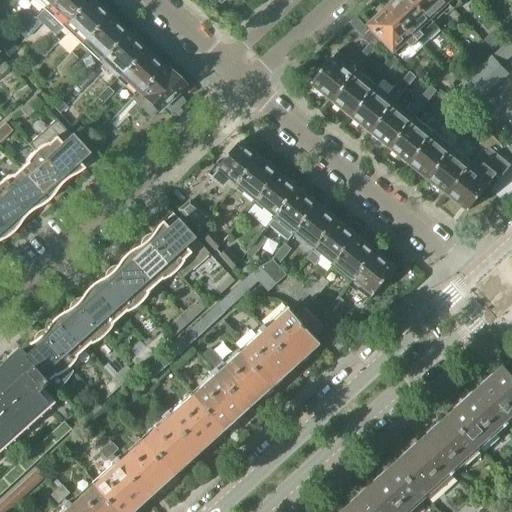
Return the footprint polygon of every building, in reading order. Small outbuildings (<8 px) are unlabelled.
[(34,0),(43,8),(50,0),(34,0)] [(61,25),(84,0),(50,0),(43,8),(61,25)] [(79,42),(105,15),(104,12),(99,7),(95,6),(88,0),(84,0),(61,25),(79,42)] [(434,23),(412,0),(394,0),(395,2),(388,9),(418,41),(425,35),(423,33),(434,23)] [(454,9),(445,0),(412,0),(434,23),(445,13),(447,15),(454,9)] [(458,0),(445,0),(454,9),(460,2),(458,0)] [(422,46),(418,41),(388,9),(381,15),(377,15),(372,20),(372,23),(370,25),(404,62),(422,46)] [(20,33),(34,18),(27,12),(14,27),(20,33)] [(97,59),(123,32),(122,29),(117,24),(113,23),(105,15),(79,42),(97,59)] [(34,18),(20,33),(25,40),(40,23),(34,18)] [(368,58),(381,42),(369,31),(361,40),(369,46),(362,54),(368,58)] [(115,76),(141,49),(140,46),(135,41),(131,40),(123,32),(97,59),(115,76)] [(494,33),(484,41),(491,48),(500,40),(494,33)] [(9,43),(1,34),(0,34),(0,45),(4,49),(9,43)] [(43,57),(58,41),(52,35),(37,51),(43,57)] [(511,43),(508,40),(504,44),(503,45),(511,55),(511,43)] [(4,49),(2,51),(9,57),(17,48),(11,41),(9,43),(4,49)] [(489,49),(481,41),(464,56),(472,65),(489,49)] [(511,55),(503,45),(497,50),(506,61),(511,55)] [(134,94),(159,66),(158,63),(153,58),(150,58),(141,49),(115,76),(134,94)] [(506,61),(497,50),(491,55),(492,56),(501,66),(506,61)] [(77,58),(71,52),(56,67),(63,74),(77,58)] [(335,101),(359,70),(361,67),(352,61),(351,62),(338,52),(322,71),(319,69),(310,78),(314,81),(312,83),(335,101)] [(398,60),(392,55),(379,71),(385,76),(398,60)] [(0,77),(10,68),(0,56),(0,77)] [(492,56),(482,64),(500,84),(509,76),(501,66),(492,56)] [(482,64),(473,72),(490,93),(500,84),(482,64)] [(146,120),(174,94),(183,86),(168,72),(166,74),(161,69),(162,69),(159,66),(134,94),(134,95),(122,107),(121,106),(108,122),(117,130),(128,121),(126,118),(129,115),(131,118),(138,112),(146,120)] [(79,89),(95,72),(90,67),(74,84),(79,89)] [(446,72),(454,81),(459,77),(451,68),(446,72)] [(360,71),(335,101),(354,116),(378,86),(360,71)] [(397,101),(416,78),(410,72),(390,96),(379,86),(354,117),(355,120),(361,124),(364,125),(373,132),(397,101)] [(454,81),(446,72),(441,76),(450,86),(454,81)] [(473,72),(463,81),(481,101),(490,93),(473,72)] [(35,73),(28,79),(36,88),(43,82),(35,73)] [(481,101),(463,81),(453,89),(461,98),(471,109),(481,101)] [(24,84),(13,94),(20,102),(31,91),(24,84)] [(416,117),(437,91),(431,85),(418,101),(416,103),(413,101),(407,109),(397,101),(373,132),(374,135),(380,140),(383,140),(392,148),(416,117)] [(98,107),(113,92),(107,86),(93,102),(98,107)] [(461,98),(453,89),(447,95),(455,103),(461,98)] [(31,114),(42,104),(35,96),(24,106),(31,114)] [(67,106),(62,101),(54,108),(60,113),(67,106)] [(171,115),(169,116),(174,121),(183,113),(179,108),(171,115)] [(464,134),(477,119),(471,112),(458,129),(464,134)] [(411,163),(436,132),(416,117),(392,148),(393,151),(399,155),(402,156),(411,163)] [(89,157),(56,119),(28,144),(33,149),(66,186),(67,185),(67,184),(68,183),(69,182),(69,181),(69,180),(70,179),(70,178),(70,177),(70,176),(72,176),(74,175),(76,174),(77,172),(79,171),(81,170),(83,169),(84,168),(92,160),(89,157)] [(0,141),(12,131),(5,123),(0,127),(0,141)] [(430,179),(455,148),(436,132),(411,163),(412,166),(418,171),(421,171),(430,179)] [(488,146),(495,138),(491,134),(481,147),(485,150),(488,146)] [(503,147),(495,138),(488,146),(498,154),(503,147)] [(234,189),(259,158),(240,142),(231,153),(230,153),(219,163),(218,162),(209,174),(224,186),(227,183),(234,189)] [(482,202),(511,165),(498,154),(488,146),(485,150),(475,163),(450,194),(451,198),(456,202),(460,202),(470,210),(479,200),(482,202)] [(450,194),(475,163),(485,150),(481,147),(471,160),(455,148),(430,179),(431,182),(437,187),(440,187),(450,194)] [(66,186),(33,149),(31,151),(28,154),(26,156),(25,158),(24,161),(25,162),(19,167),(48,200),(51,197),(52,195),(53,194),(57,189),(59,189),(62,188),(64,187),(65,186),(66,186)] [(258,198),(278,173),(277,170),(271,165),(268,165),(259,158),(234,189),(237,191),(242,185),(258,198)] [(48,200),(19,167),(11,174),(10,173),(8,174),(4,176),(2,177),(0,178),(0,182),(13,198),(30,218),(32,216),(33,214),(34,212),(34,210),(35,209),(37,207),(41,205),(44,203),(46,201),(48,200)] [(277,214),(297,189),(296,185),(291,181),(287,181),(278,173),(258,198),(277,214)] [(13,198),(0,182),(0,218),(12,232),(14,231),(16,227),(18,226),(20,222),(21,221),(24,221),(26,220),(28,220),(29,219),(30,218),(13,198)] [(296,229),(317,204),(316,201),(310,197),(306,196),(297,189),(277,214),(296,229)] [(191,200),(180,210),(200,232),(210,222),(191,200)] [(316,245),(336,220),(335,217),(329,212),(326,212),(317,204),(296,229),(316,245)] [(12,232),(0,218),(0,239),(2,239),(6,237),(9,235),(11,233),(12,232)] [(211,254),(181,220),(172,228),(165,221),(164,223),(161,226),(158,230),(156,233),(153,233),(150,234),(148,235),(147,235),(146,237),(171,265),(178,273),(183,279),(211,254)] [(355,236),(336,220),(316,245),(335,261),(355,236)] [(227,240),(214,226),(204,236),(216,250),(227,240)] [(267,239),(260,233),(245,251),(251,258),(267,239)] [(355,277),(375,252),(374,248),(368,244),(365,244),(355,236),(335,261),(355,277)] [(171,265),(146,237),(144,238),(144,239),(143,241),(142,242),(142,244),(142,246),(135,250),(134,250),(130,253),(139,265),(157,286),(165,279),(166,280),(168,279),(172,277),(176,275),(178,273),(171,265)] [(272,258),(278,265),(291,249),(284,243),(272,258)] [(231,245),(221,254),(220,255),(233,269),(244,259),(231,245)] [(371,300),(396,269),(375,252),(355,277),(356,277),(349,286),(357,292),(359,290),(371,300)] [(139,265),(130,253),(128,255),(125,259),(123,261),(120,266),(118,266),(115,266),(114,266),(112,267),(111,268),(110,269),(142,305),(144,303),(146,301),(148,299),(149,297),(151,295),(152,293),(151,292),(157,286),(139,265)] [(270,259),(261,267),(276,283),(285,275),(270,259)] [(251,273),(253,272),(247,265),(246,266),(238,274),(244,280),(245,279),(251,274),(251,273)] [(276,283),(261,267),(253,275),(258,281),(267,291),(276,283)] [(142,305),(110,269),(108,270),(107,273),(106,275),(106,276),(106,278),(99,282),(96,283),(93,286),(121,318),(129,311),(130,312),(132,311),(137,309),(139,308),(142,305)] [(235,281),(228,273),(213,287),(220,295),(235,281)] [(253,275),(251,273),(251,274),(245,279),(252,286),(258,281),(253,275)] [(310,292),(320,280),(313,274),(303,286),(310,292)] [(314,300),(328,282),(322,277),(320,280),(310,292),(309,293),(314,300)] [(246,291),(252,286),(245,279),(244,280),(239,284),(246,291)] [(246,291),(239,284),(233,289),(240,297),(246,291)] [(121,318),(93,286),(90,289),(89,291),(86,294),(84,298),(83,297),(81,298),(79,298),(78,299),(76,300),(74,301),(106,337),(109,335),(110,333),(112,331),(114,329),(115,327),(116,325),(115,324),(121,318)] [(240,297),(233,289),(228,295),(234,302),(240,297)] [(234,302),(228,295),(222,300),(228,307),(234,302)] [(338,297),(326,312),(331,317),(344,302),(338,297)] [(228,307),(222,300),(216,305),(223,313),(228,307)] [(106,337),(74,301),(73,302),(72,303),(72,304),(71,305),(71,306),(70,308),(70,309),(70,310),(66,312),(63,314),(59,316),(57,318),(86,350),(93,343),(94,344),(97,343),(101,341),(105,339),(106,337)] [(202,312),(205,308),(198,301),(183,314),(190,322),(202,312)] [(223,313),(216,305),(210,311),(217,318),(223,313)] [(306,307),(297,316),(314,335),(323,327),(306,307)] [(291,309),(242,353),(272,386),(320,342),(314,335),(297,316),(291,309)] [(217,318),(210,311),(204,316),(211,324),(217,318)] [(179,332),(190,322),(183,314),(168,328),(175,336),(179,332)] [(211,324),(204,316),(198,322),(205,329),(211,324)] [(86,350),(57,318),(54,321),(53,323),(51,325),(48,330),(46,330),(43,330),(41,331),(39,333),(38,333),(70,369),(71,368),(76,363),(77,361),(79,359),(80,356),(79,356),(86,350)] [(235,330),(227,321),(221,327),(229,336),(235,330)] [(205,329),(198,322),(192,327),(199,334),(205,329)] [(199,334),(192,327),(186,332),(193,340),(199,334)] [(193,340),(186,332),(180,338),(187,345),(193,340)] [(70,369),(38,333),(37,334),(37,335),(36,336),(36,337),(35,338),(35,339),(35,340),(35,341),(34,342),(32,343),(30,345),(28,346),(26,347),(24,348),(22,350),(21,351),(56,389),(59,392),(70,382),(75,374),(70,369)] [(155,355),(166,344),(169,341),(163,333),(148,347),(155,355)] [(187,345),(180,338),(174,343),(181,351),(187,346),(187,345)] [(181,351),(174,343),(169,349),(175,356),(181,351)] [(155,355),(148,347),(137,357),(133,361),(140,368),(144,365),(155,355)] [(224,362),(211,348),(203,356),(216,370),(224,362)] [(175,356),(169,349),(163,354),(169,361),(175,356)] [(39,392),(43,388),(49,395),(56,389),(21,351),(10,361),(8,363),(5,366),(4,368),(1,372),(0,373),(0,445),(48,402),(39,392)] [(242,353),(195,395),(225,428),(272,386),(242,353)] [(169,361),(163,354),(157,359),(163,367),(169,361)] [(163,367),(157,359),(151,365),(158,372),(163,367)] [(158,372),(151,365),(145,370),(152,378),(158,372)] [(112,380),(119,388),(135,374),(128,366),(112,380)] [(511,374),(505,367),(450,416),(477,447),(511,415),(511,374)] [(119,388),(112,380),(102,390),(106,394),(102,398),(105,401),(119,388)] [(139,382),(132,389),(139,397),(146,390),(139,382)] [(195,395),(145,441),(174,474),(225,428),(195,395)] [(88,423),(103,409),(96,401),(81,415),(88,423)] [(450,416),(396,465),(424,495),(477,447),(450,416)] [(72,430),(65,422),(57,429),(64,437),(72,430)] [(57,444),(64,437),(57,429),(50,436),(57,444)] [(57,444),(50,436),(42,443),(49,451),(57,444)] [(132,511),(174,474),(145,441),(96,485),(120,511),(132,511)] [(111,442),(106,447),(113,456),(119,450),(111,442)] [(49,451),(42,443),(34,450),(41,458),(49,451)] [(113,456),(106,447),(100,452),(108,461),(113,456)] [(41,458),(34,450),(27,457),(34,465),(41,458)] [(34,465),(27,457),(19,464),(26,472),(34,465)] [(18,479),(26,472),(19,464),(11,471),(18,479)] [(396,465),(343,511),(404,511),(424,495),(396,465)] [(40,468),(34,474),(41,482),(47,476),(40,468)] [(11,486),(18,479),(11,471),(4,479),(11,486)] [(41,482),(34,474),(28,479),(35,487),(41,482)] [(11,486),(4,479),(0,481),(0,489),(3,493),(11,486)] [(35,487),(28,479),(22,484),(29,492),(35,487)] [(29,492),(22,484),(16,490),(23,498),(29,492)] [(120,511),(96,485),(66,511),(120,511)] [(62,486),(57,491),(64,500),(70,495),(62,486)] [(23,498),(16,490),(10,495),(18,503),(23,498)] [(64,500),(57,491),(51,497),(59,505),(64,500)] [(18,503),(10,495),(4,501),(12,509),(18,503)] [(7,511),(12,509),(4,501),(0,504),(0,507),(4,511),(7,511)]
